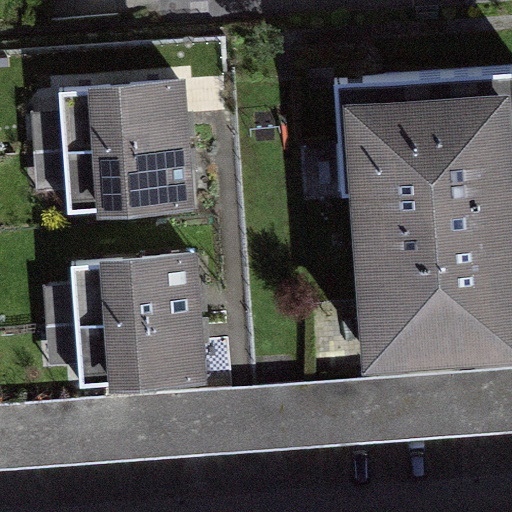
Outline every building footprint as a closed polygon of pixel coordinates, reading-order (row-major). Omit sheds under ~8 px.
[(511,89),(353,101),(374,389),(511,379),(511,89)] [(77,104),(82,169),(201,161),(199,139),(196,96),(77,104)] [(203,197),(201,161),(82,169),(86,235),(205,227),(203,197)] [(90,278),(94,344),(212,335),(210,301),(208,270),(90,278)] [(51,351),(80,350),(78,313),(49,314),(51,351)] [(214,365),(212,335),(94,344),(99,409),(217,401),(214,365)] [(511,379),(374,389),(240,399),(217,401),(99,409),(0,415),(0,480),(244,463),(511,443),(511,379)]
